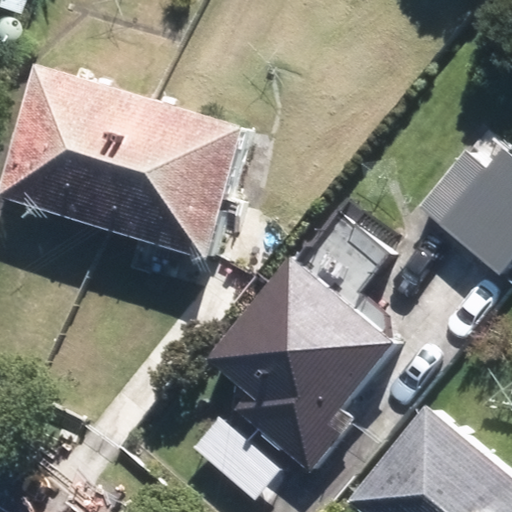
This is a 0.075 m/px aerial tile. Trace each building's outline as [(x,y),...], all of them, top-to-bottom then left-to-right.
[(0,193),(105,226),(145,94),(38,61),(0,186),(0,193)] [(145,94),(105,226),(207,258),(249,127),(145,94)] [(511,144),(449,222),(509,272),(511,267),(511,144)] [(411,337),(307,247),(219,351),(260,387),(246,403),(320,467),(354,429),(342,418),(411,337)] [(511,511),(511,457),(443,398),(361,494),(381,511),(511,511)]
